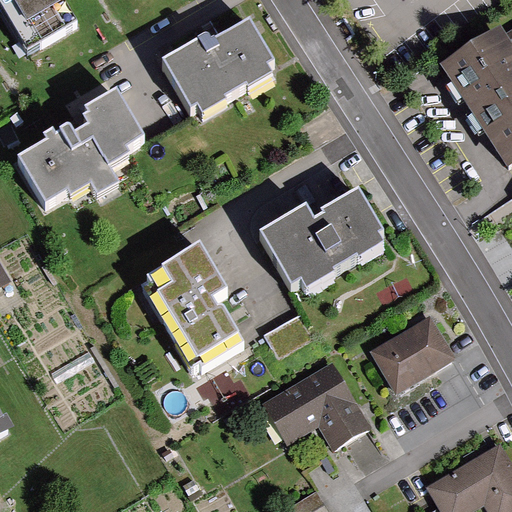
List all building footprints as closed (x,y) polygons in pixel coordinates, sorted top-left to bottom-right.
[(76,0),(0,0),(36,63),(93,30),(76,0)] [(271,33),(195,74),(227,134),(303,93),(271,33)] [(511,44),(458,79),(511,165),(511,44)] [(141,102),(37,159),(67,214),(109,190),(119,209),(141,196),(130,175),(170,153),(141,102)] [(334,216),(285,245),(322,307),(414,253),(385,204),(342,229),(334,216)] [(225,253),(159,291),(211,381),(266,350),(242,307),(252,301),(225,253)] [(0,260),(0,298),(16,291),(0,260)] [(280,357),(314,340),(303,318),(269,335),(280,357)] [(437,322),(385,351),(412,398),(463,370),(437,322)] [(343,372),(277,407),(298,447),(328,432),(339,453),(375,434),(343,372)] [(0,440),(9,435),(0,419),(0,440)] [(511,511),(511,464),(506,455),(438,495),(448,511),(494,511),(495,511),(494,511),(511,511)]
